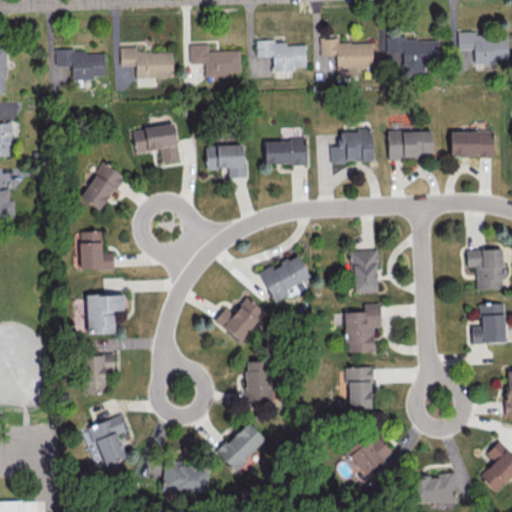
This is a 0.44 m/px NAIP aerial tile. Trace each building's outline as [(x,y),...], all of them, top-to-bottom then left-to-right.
[(506,32),(456,33),(456,49),(472,49),(473,63),(494,62),(494,59),(507,59),(506,32)] [(385,52),(400,52),(401,72),(440,71),(440,39),(403,40),(403,35),(385,35),(385,52)] [(319,55),(335,54),(335,75),(356,75),(356,67),(372,67),(371,42),(337,42),(337,37),(319,37),(319,55)] [(255,56),(271,56),(272,69),(305,68),(304,41),(255,42),(255,56)] [(188,63),(203,63),(203,74),(239,73),(238,50),(207,50),(207,43),(188,44),(188,63)] [(171,51),(135,51),(135,46),(119,47),(119,65),(135,65),(135,86),(154,85),(154,76),(171,76),(171,51)] [(103,77),(103,50),(54,51),(54,65),(70,64),(70,78),(103,77)] [(158,149),(159,161),(177,159),(173,123),(130,128),(133,152),(158,149)] [(431,156),(430,129),(385,130),(386,157),(431,156)] [(370,160),(370,130),(338,130),(338,145),(328,145),(329,161),(370,160)] [(448,130),(449,156),(492,155),(491,130),(448,130)] [(305,162),(304,138),(263,139),(264,163),(305,162)] [(204,144),(204,168),(227,168),(227,177),(243,176),(242,143),(204,144)] [(98,209),(122,176),(102,162),(78,195),(98,209)] [(78,268),(111,268),(111,252),(100,252),(100,230),(77,230),(78,268)] [(474,288),(502,287),(500,248),(464,249),(465,266),(473,266),(474,288)] [(375,249),(350,249),(351,291),(376,291),(375,249)] [(273,303),(305,287),(301,279),(307,276),(296,253),(257,271),(273,303)] [(113,332),(112,309),(123,309),(122,293),(84,294),(86,333),(113,332)] [(225,305),(213,318),(239,341),(263,313),(245,297),(232,312),(225,305)] [(342,311),(344,351),(373,350),(372,327),(379,327),(378,302),(362,303),(362,311),(342,311)] [(503,341),(502,302),(478,303),(479,325),(469,325),(470,342),(503,341)] [(112,353),(80,354),(82,391),(104,390),(103,370),(112,370),(112,353)] [(244,360),(244,401),(269,401),(269,360),(244,360)] [(369,366),(346,367),(346,407),(370,407),(369,366)] [(85,426),(89,438),(87,439),(97,466),(124,456),(116,433),(124,430),(118,414),(85,426)] [(263,438),(246,421),(230,438),(227,436),(213,450),(233,469),(263,438)] [(342,448),(364,474),(391,452),(372,431),(363,438),(359,434),(342,448)] [(485,451),(493,460),(478,474),(493,491),(511,472),(511,456),(497,440),(485,451)] [(207,464),(162,462),(161,489),(206,491),(207,464)] [(452,471),(435,472),(435,476),(412,476),(413,502),(453,500),(452,471)] [(0,511),(0,503),(37,502),(37,511),(0,511)]
